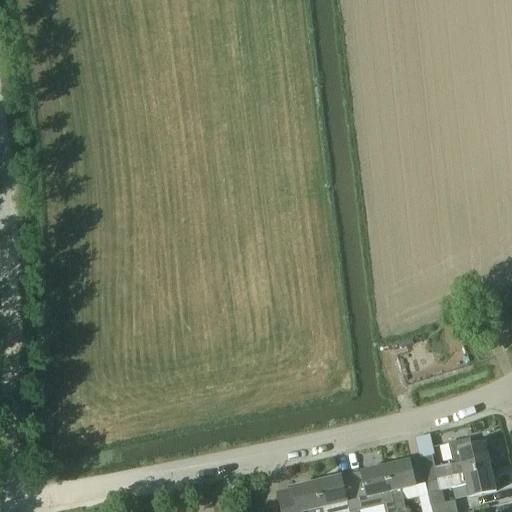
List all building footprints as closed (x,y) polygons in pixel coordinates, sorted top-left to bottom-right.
[(504,309),(487,318),(494,331),(511,322),(504,309)] [(466,441),(449,445),(453,463),(456,465),(461,464),(464,475),(490,469),(484,445),(468,449),(466,441)] [(432,457),(420,461),(425,484),(438,481),(432,457)] [(409,463),(385,469),(395,511),(405,511),(401,492),(415,489),(409,463)] [(362,475),(351,477),(359,511),(361,511),(383,507),(384,511),(395,511),(385,469),(361,474),(362,475)] [(438,481),(425,484),(428,497),(440,493),(466,487),(469,499),(496,493),(490,469),(464,475),(438,481)] [(341,479),(317,484),(323,511),(359,511),(351,477),(341,480),(341,479)] [(290,487),(277,491),(281,511),(323,511),(317,484),(291,490),(290,487)] [(456,511),(455,503),(431,509),(431,511),(456,511)]
